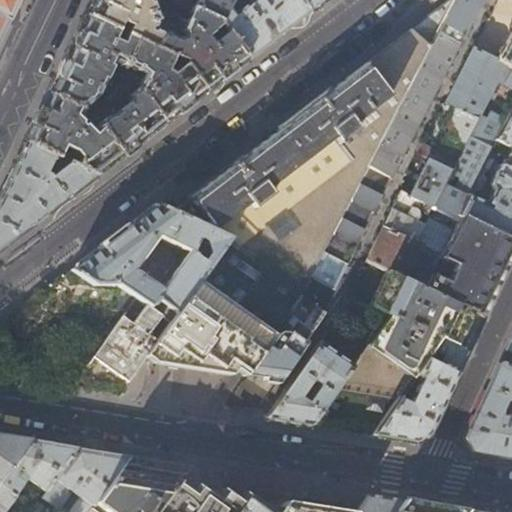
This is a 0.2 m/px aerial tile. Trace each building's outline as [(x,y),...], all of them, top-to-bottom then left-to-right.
[(0,0),(0,33),(15,0),(0,0)] [(151,3),(151,0),(93,0),(85,17),(135,41),(153,49),(160,34),(153,31),(157,22),(151,3)] [(309,277),(366,167),(365,166),(451,0),(447,0),(385,48),(302,111),(246,154),(198,192),(171,212),(170,213),(227,238),(309,277)] [(195,0),(191,10),(218,23),(230,0),(195,0)] [(243,0),(230,0),(218,23),(217,25),(246,60),(272,41),(306,15),(294,0),(252,0),(247,4),(243,0)] [(294,0),(306,15),(325,0),(294,0)] [(480,0),(451,0),(365,166),(366,167),(389,178),(392,172),(461,38),(480,0)] [(217,25),(218,23),(191,10),(178,37),(173,35),(172,39),(160,34),(153,49),(171,58),(174,63),(181,67),(185,69),(204,93),(228,74),(246,60),(217,25)] [(123,66),(135,41),(85,17),(66,56),(48,95),(81,111),(96,96),(113,61),(123,66)] [(511,20),(508,27),(509,31),(495,59),(511,67),(511,20)] [(171,58),(153,49),(135,41),(123,66),(135,72),(141,77),(135,89),(162,125),(183,109),(204,93),(185,69),(181,67),(174,63),(171,58)] [(511,67),(495,59),(476,50),(472,48),(454,84),(445,103),(452,107),(475,119),(499,77),(511,83),(511,67)] [(141,141),(162,125),(135,89),(127,96),(126,104),(109,117),(102,119),(96,125),(121,156),(141,141)] [(78,118),(81,111),(48,95),(36,119),(25,142),(53,156),(57,158),(63,146),(74,151),(78,157),(74,166),(94,176),(108,166),(121,156),(96,125),(91,130),(78,118)] [(449,170),(475,119),(452,107),(442,126),(448,129),(442,140),(434,156),(429,154),(427,159),(428,160),(449,170)] [(495,140),(505,121),(507,117),(492,109),(484,124),(475,119),(449,170),(429,207),(454,216),(456,214),(466,195),(475,178),(486,157),(495,140)] [(511,124),(505,121),(495,140),(511,148),(508,156),(511,158),(508,163),(504,162),(500,164),(494,175),(511,183),(511,124)] [(45,173),(53,156),(25,142),(6,182),(0,194),(0,248),(94,176),(74,166),(62,160),(59,166),(61,167),(49,176),(45,173)] [(486,157),(475,178),(482,181),(492,160),(486,157)] [(429,207),(449,170),(428,160),(419,179),(409,197),(429,207)] [(381,194),(389,178),(366,167),(309,277),(312,278),(334,288),(340,274),(347,258),(360,234),(381,194)] [(511,183),(494,175),(489,186),(491,191),(494,193),(491,199),(488,197),(485,203),(466,195),(456,214),(461,216),(511,241),(511,183)] [(403,187),(400,193),(406,195),(409,190),(403,187)] [(406,195),(400,193),(399,192),(390,210),(373,246),(364,262),(385,272),(424,290),(431,275),(438,262),(461,216),(456,214),(454,216),(429,207),(409,197),(406,195)] [(167,323),(227,238),(170,213),(155,205),(122,230),(97,250),(70,271),(93,285),(113,285),(134,300),(144,307),(158,317),(167,323)] [(498,284),(511,253),(511,241),(461,216),(438,262),(453,270),(447,282),(431,275),(424,290),(471,312),(482,317),(498,284)] [(312,278),(309,277),(227,238),(167,323),(153,342),(143,358),(144,358),(189,366),(243,375),(299,296),(312,278)] [(471,312),(424,290),(385,272),(368,307),(386,316),(352,366),(336,390),(337,390),(397,399),(398,399),(414,377),(440,340),(455,347),(461,335),(471,312)] [(324,313),(299,296),(243,375),(267,379),(278,380),(301,347),(324,313)] [(333,324),(351,299),(349,298),(331,323),(333,324)] [(340,329),(358,302),(351,299),(333,324),(340,329)] [(145,336),(158,317),(144,307),(130,326),(121,319),(72,387),(96,391),(117,395),(143,358),(153,342),(145,336)] [(336,390),(352,366),(323,347),(326,341),(322,338),(264,419),(305,425),(311,426),(336,390)] [(466,352),(455,347),(440,340),(414,377),(420,380),(408,405),(398,399),(372,437),(393,440),(413,443),(427,436),(444,399),(466,352)] [(511,367),(499,363),(464,439),(471,453),(494,456),(511,459),(511,414),(503,413),(504,404),(511,388),(511,367)] [(6,438),(0,436),(0,486),(33,442),(6,438)] [(48,444),(33,442),(0,486),(0,511),(2,511),(15,496),(15,495),(27,479),(64,503),(72,492),(79,497),(68,511),(89,511),(128,457),(91,451),(48,444)] [(145,460),(128,457),(89,511),(147,511),(181,466),(167,464),(145,460)] [(278,511),(285,503),(249,498),(176,486),(175,485),(155,511),(278,511)] [(368,496),(356,511),(394,511),(402,502),(376,498),(368,496)] [(429,506),(402,502),(394,511),(465,511),(429,506)] [(341,511),(308,507),(285,503),(278,511),(341,511)]
